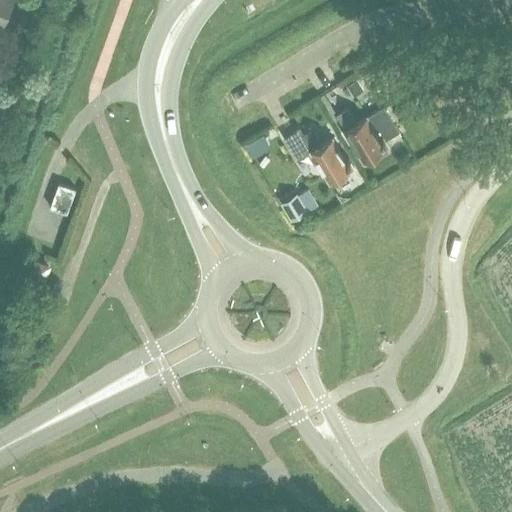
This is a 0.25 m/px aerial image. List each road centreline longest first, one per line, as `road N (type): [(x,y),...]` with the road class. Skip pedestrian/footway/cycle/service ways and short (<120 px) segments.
road 1 (unclassified): [(339,456),(411,417),(445,380),(458,337),(451,261),(459,224),(482,188),(511,167)]
road 2 (unclassified): [(511,8),(396,13),(239,100)]
road 3 (secondary): [(229,269),(190,203),(161,129),(157,84),(184,15)]
road 4 (unclassified): [(0,450),(211,336)]
road 5 (secondary): [(283,358),(308,329),(306,291),(278,264),(253,260),(229,269)]
